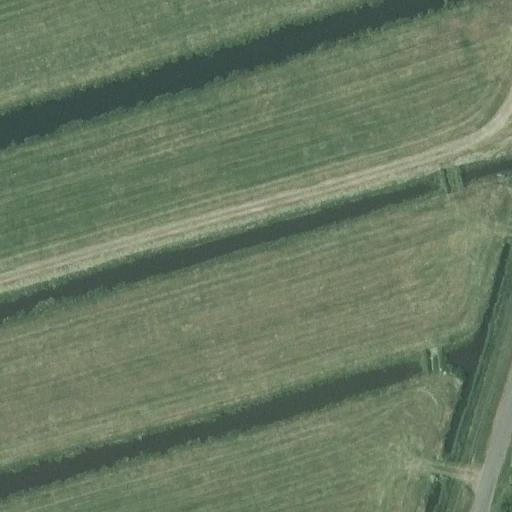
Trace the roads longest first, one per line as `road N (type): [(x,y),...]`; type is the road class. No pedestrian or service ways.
road 1 (track): [(0,279),(441,152),(490,132),(511,107)]
road 2 (track): [(511,233),(459,217),(443,151)]
